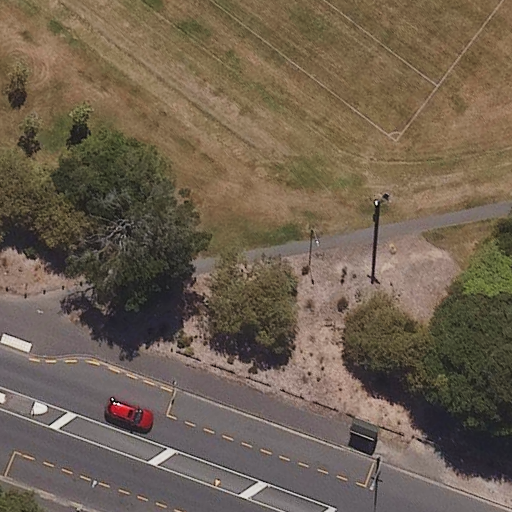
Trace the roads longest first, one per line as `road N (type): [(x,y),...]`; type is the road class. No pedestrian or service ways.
road 1 (tertiary): [(0,367),(385,503)]
road 2 (tertiary): [(173,511),(0,449)]
